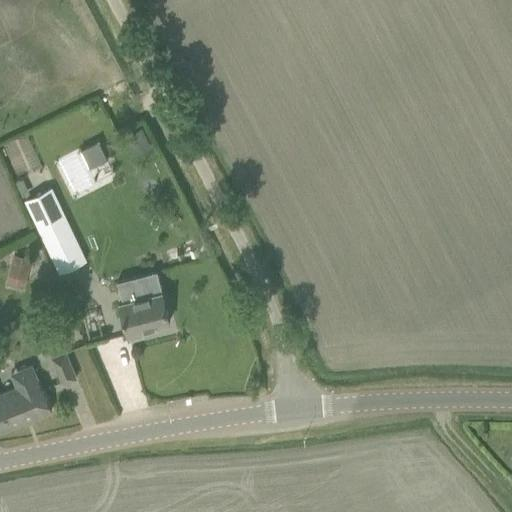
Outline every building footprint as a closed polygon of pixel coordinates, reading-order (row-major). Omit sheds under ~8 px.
[(149,146),(139,129),(125,136),(135,154),(149,146)] [(90,169),(109,160),(99,142),(85,149),(88,156),(85,158),(90,169)] [(85,259),(51,188),(25,200),(50,253),(59,272),(65,269),(85,259)] [(12,253),(8,275),(26,280),(31,257),(12,253)] [(156,270),(137,274),(114,280),(128,337),(144,333),(142,327),(169,320),(156,270)] [(64,325),(53,328),(57,340),(67,337),(64,325)] [(52,356),(63,382),(76,376),(65,351),(52,356)] [(0,430),(51,410),(38,377),(37,377),(32,363),(9,372),(15,386),(0,391),(0,430)]
